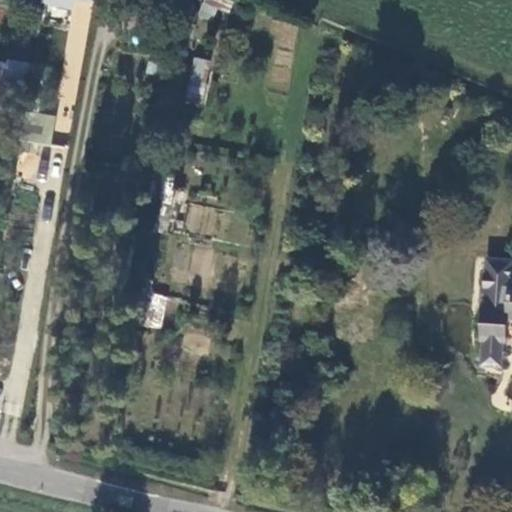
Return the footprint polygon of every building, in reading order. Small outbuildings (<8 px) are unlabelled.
[(42,0),(42,5),(72,10),(59,93),(78,96),(93,0),(42,0)] [(191,57),(187,103),(205,104),(209,59),(191,57)] [(0,59),(0,97),(25,100),(21,141),(50,144),(54,112),(52,112),(57,66),(0,59)] [(55,111),(55,131),(70,131),(70,111),(55,111)] [(23,152),(21,179),(46,181),(48,154),(23,152)] [(192,203),(185,229),(201,233),(208,207),(192,203)] [(511,278),(511,272),(511,258),(487,256),(485,284),(482,284),(480,301),(487,302),(485,336),(487,336),(506,338),(508,338),(510,315),(511,314),(511,278)] [(143,325),(161,330),(169,297),(152,292),(143,325)] [(506,338),(487,336),(485,361),(504,363),(506,338)]
